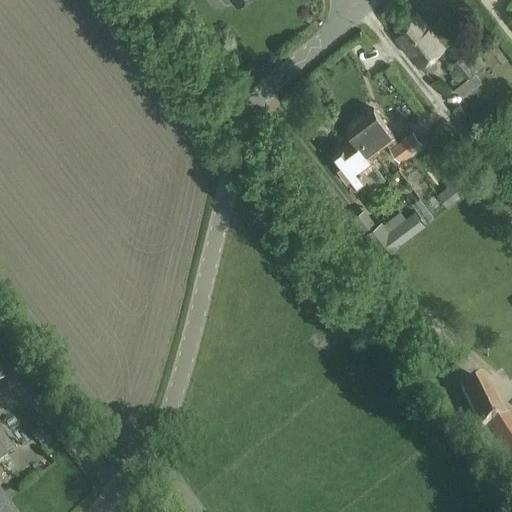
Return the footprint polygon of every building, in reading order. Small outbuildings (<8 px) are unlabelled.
[(421,67),(445,49),(417,13),(393,32),(421,67)] [(486,63),(472,46),(450,63),(460,76),(456,79),(459,84),(454,87),(462,97),(482,82),(474,72),(486,63)] [(436,74),(428,78),(438,98),(446,93),(436,74)] [(368,156),(369,156),(374,151),(386,142),(399,158),(420,142),(413,132),(398,143),(393,137),(394,136),(378,109),(347,129),(356,139),(368,156)] [(425,141),(435,155),(446,148),(435,133),(425,141)] [(368,156),(356,139),(346,147),(345,147),(332,157),(344,172),(341,174),(348,183),(350,181),(353,185),(366,175),(369,179),(380,171),(369,156),(368,156)] [(455,181),(438,194),(448,207),(465,193),(455,181)] [(366,232),(365,233),(382,256),(425,224),(415,211),(405,218),(389,230),(383,223),(382,221),(366,232)] [(0,386),(11,379),(0,363),(0,386)] [(505,420),(485,381),(462,392),(483,433),(511,477),(511,422),(509,418),(505,420)] [(3,433),(0,435),(0,511),(20,511),(0,483),(0,463),(9,457),(6,453),(13,448),(3,433)]
